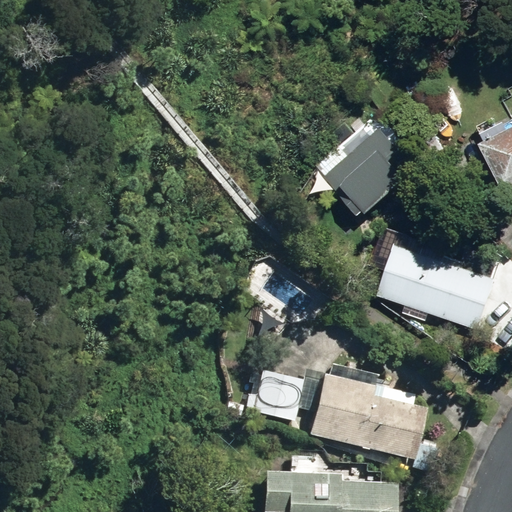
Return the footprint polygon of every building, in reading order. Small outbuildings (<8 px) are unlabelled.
[(511,126),(475,145),(501,195),(511,189),(511,126)] [(320,177),(353,214),(357,210),(360,214),(398,180),(399,180),(412,169),(375,127),(320,177)] [(440,158),(450,172),(459,166),(449,152),(440,158)] [(372,295),(475,330),(493,279),(488,278),(493,266),(377,226),(364,264),(381,270),(372,295)] [(263,371),(255,408),(294,417),(302,380),(263,371)] [(327,374),(314,430),(413,454),(424,410),(372,397),(375,385),(327,374)] [(268,470),(267,507),(293,509),(292,511),(394,511),(395,481),(342,480),(343,472),(334,472),(268,470)]
